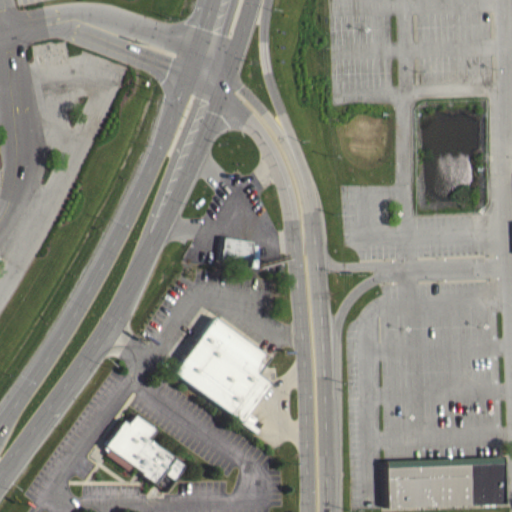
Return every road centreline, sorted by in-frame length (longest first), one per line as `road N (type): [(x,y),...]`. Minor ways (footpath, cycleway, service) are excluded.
road 1 (secondary): [(0,476),(130,292),(218,91)]
road 2 (tertiary): [(218,91),(259,132),(286,189),(307,511)]
road 3 (secondary): [(189,72),(113,243),(0,424)]
road 4 (tertiary): [(326,509),(305,184)]
road 5 (secondary): [(305,184),(266,68),(266,0)]
road 6 (tertiary): [(305,184),(268,117),(196,53)]
